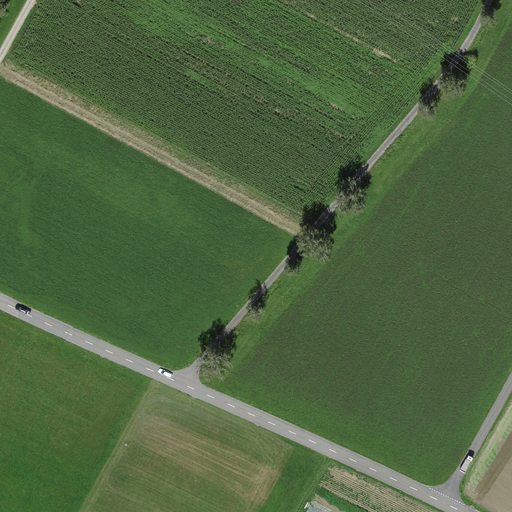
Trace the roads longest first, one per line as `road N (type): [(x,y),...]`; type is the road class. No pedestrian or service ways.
road 1 (track): [(490,0),(447,79),(181,383)]
road 2 (tertiary): [(443,503),(0,300)]
road 3 (residential): [(443,503),(511,380)]
